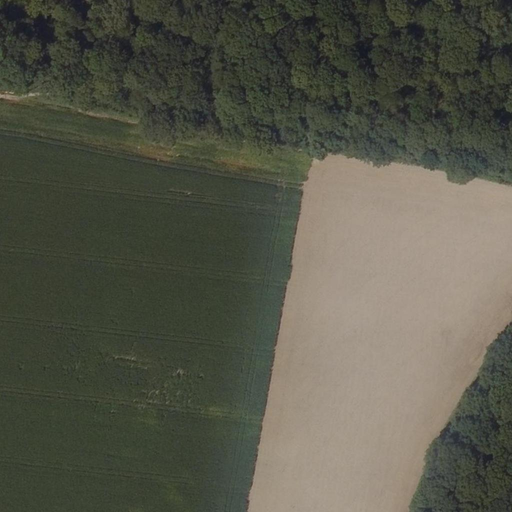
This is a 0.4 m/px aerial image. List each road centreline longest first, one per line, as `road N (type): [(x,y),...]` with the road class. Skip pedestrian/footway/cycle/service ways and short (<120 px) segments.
road 1 (track): [(0,87),(214,117),(511,182)]
road 2 (track): [(511,317),(441,428),(403,511)]
